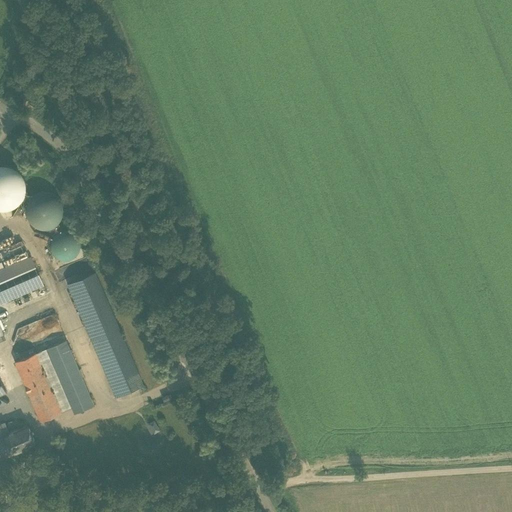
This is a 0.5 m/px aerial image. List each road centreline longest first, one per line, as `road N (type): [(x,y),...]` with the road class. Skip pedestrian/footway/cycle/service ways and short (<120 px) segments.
road 1 (unclassified): [(253,483),(72,154),(0,105)]
road 2 (residential): [(253,483),(511,467)]
road 3 (track): [(80,490),(253,483)]
